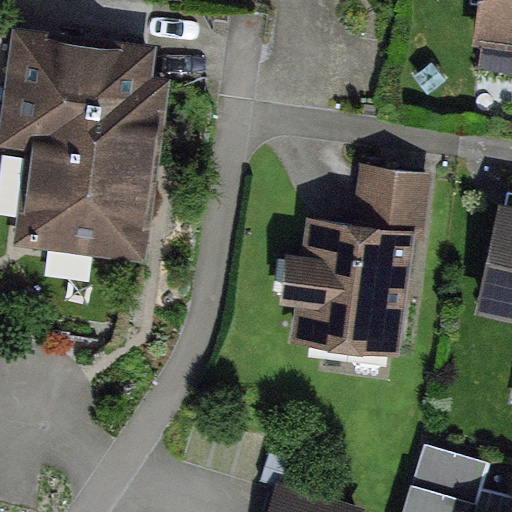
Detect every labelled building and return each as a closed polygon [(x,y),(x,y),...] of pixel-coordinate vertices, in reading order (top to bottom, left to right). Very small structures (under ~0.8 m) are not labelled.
[(511,0),(484,0),(476,63),(511,67),(511,0)] [(147,51),(19,34),(5,139),(65,147),(54,228),(141,240),(163,82),(143,79),(147,51)] [(316,213),(298,336),(409,352),(435,170),(375,162),(367,220),(316,213)] [(511,198),(500,196),(478,313),(511,318),(511,198)] [(495,462),(429,444),(410,511),(511,511),(484,504),(495,462)] [(281,488),(273,511),(357,511),(358,511),(281,488)]
